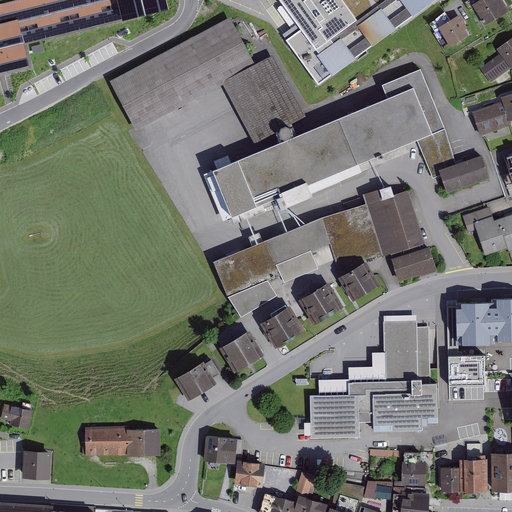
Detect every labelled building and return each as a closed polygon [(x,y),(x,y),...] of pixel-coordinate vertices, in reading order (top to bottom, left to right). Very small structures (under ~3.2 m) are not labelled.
[(0,0),(0,67),(43,58),(38,35),(162,7),(160,0),(0,0)] [(280,0),(301,28),(287,38),(319,82),(431,0),(280,0)] [(469,10),(474,7),(485,25),(510,10),(503,0),(467,0),(464,2),(469,10)] [(435,32),(440,29),(450,46),(469,35),(465,28),(468,27),(460,13),(450,19),(445,11),(430,23),(435,32)] [(231,15),(110,80),(136,130),(223,83),(225,79),(255,62),(231,15)] [(480,68),(491,82),(511,66),(511,36),(497,48),(501,53),(480,68)] [(225,79),(223,83),(258,149),(286,138),(285,135),(281,134),(279,129),(281,123),(286,122),(291,124),(292,129),(291,134),(292,135),(312,127),(272,53),(255,62),(225,79)] [(258,149),(214,168),(232,217),(234,223),(267,210),(267,211),(281,206),(282,208),(314,195),(313,192),(362,172),(359,164),(417,139),(433,178),(441,174),(447,192),(490,177),(482,153),(456,163),(445,127),(421,67),(382,82),(387,95),(312,127),(292,135),(286,138),(258,149)] [(472,110),(480,135),(511,125),(509,120),(511,118),(511,92),(501,96),(502,100),(472,110)] [(285,135),(286,138),(292,135),(291,134),(292,129),(291,124),(286,122),(281,123),(279,129),(281,134),(285,135)] [(511,152),(504,155),(510,172),(503,174),(510,197),(511,196),(511,152)] [(232,217),(214,168),(204,172),(223,220),(232,217)] [(366,202),(383,256),(391,253),(392,257),(424,247),(423,243),(425,242),(408,189),(394,192),(391,184),(363,193),(366,202)] [(18,194),(25,223),(55,216),(48,187),(18,194)] [(321,219),(215,263),(228,295),(241,317),(278,295),(268,281),(281,276),(284,282),(319,268),(311,251),(330,244),(340,275),(366,259),(368,263),(383,256),(366,202),(362,204),(361,198),(343,203),(345,209),(321,219)] [(509,250),(511,248),(511,213),(494,220),(490,206),(463,215),(468,232),(477,229),(485,254),(508,246),(509,250)] [(392,257),(391,257),(399,281),(419,274),(419,276),(437,270),(429,245),(424,247),(392,257)] [(340,275),(338,276),(353,300),(381,283),(368,263),(366,259),(340,275)] [(329,281),(299,299),(314,324),(344,306),(329,281)] [(449,387),(449,404),(486,403),(484,351),(461,351),(461,347),(459,347),(459,341),(494,341),(494,338),(511,337),(511,303),(489,304),(489,306),(457,307),(457,309),(446,309),(448,387),(449,387)] [(290,304),(260,322),(275,347),(305,329),(290,304)] [(319,395),(310,395),(312,438),(361,436),(360,422),(373,421),(374,431),(424,429),(424,422),(439,422),(438,382),(431,382),(429,326),(417,326),(417,314),(384,315),(385,351),(386,380),(350,381),(350,394),(319,395)] [(249,328),(219,346),(234,372),(265,354),(249,328)] [(319,378),(319,395),(350,394),(350,381),(386,380),(385,351),(372,351),(372,365),(349,366),(349,378),(319,378)] [(204,360),(175,378),(188,400),(217,383),(214,377),(221,373),(211,358),(205,362),(204,360)] [(5,403),(1,418),(10,420),(9,424),(29,428),(33,410),(5,403)] [(85,454),(85,455),(160,454),(160,428),(133,428),(133,425),(85,426),(85,429),(82,429),(83,454),(85,454)] [(237,436),(205,434),(203,460),(235,463),(236,457),(242,457),(243,439),(237,439),(237,436)] [(460,466),(460,490),(488,490),(488,457),(485,457),(485,453),(482,453),(482,443),(467,443),(467,457),(459,457),(460,466)] [(24,449),(22,477),(50,478),(51,450),(24,449)] [(511,450),(491,451),(492,489),(511,489),(511,450)] [(402,460),(401,483),(426,484),(427,461),(421,460),(421,452),(404,451),(404,460),(402,460)] [(238,458),(234,482),(262,486),(266,462),(238,458)] [(441,466),(441,490),(460,490),(460,466),(441,466)] [(318,474),(302,471),(295,494),(299,495),(299,493),(308,496),(311,485),(315,486),(318,474)] [(368,479),(364,496),(392,498),(393,481),(368,479)] [(330,505),(327,511),(355,511),(359,501),(362,502),(365,486),(339,481),(334,498),(338,500),(336,507),(330,505)] [(392,511),(428,511),(429,503),(429,493),(427,492),(427,488),(394,486),(392,511)] [(265,491),(258,511),(324,511),(328,502),(308,496),(299,493),(299,495),(297,500),(265,491)]
